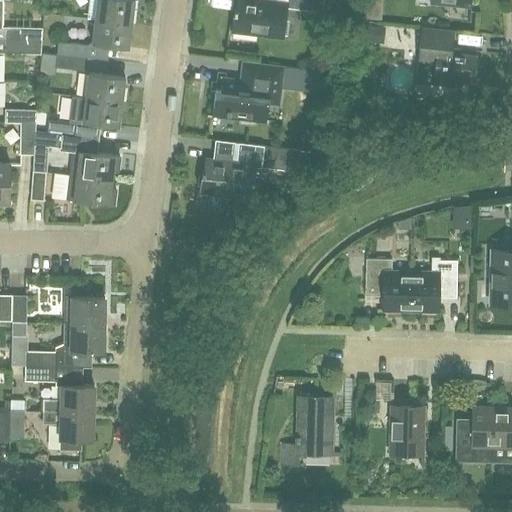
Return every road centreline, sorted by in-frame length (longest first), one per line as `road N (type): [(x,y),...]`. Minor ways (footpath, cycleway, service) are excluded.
road 1 (residential): [(146,246),(131,421),(121,453),(91,473),(0,470)]
road 2 (residential): [(146,246),(177,0)]
road 3 (residential): [(348,348),(511,354)]
road 4 (residential): [(146,246),(0,244)]
